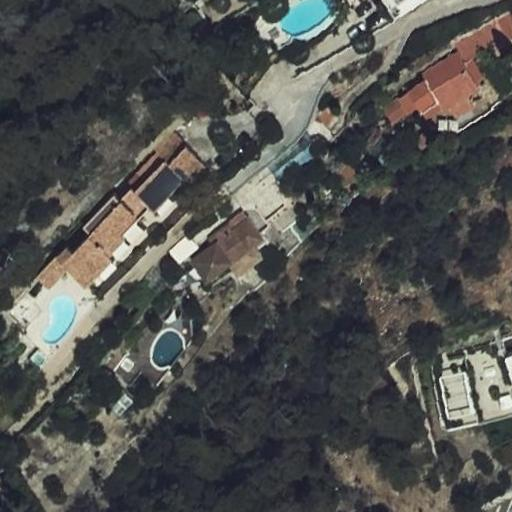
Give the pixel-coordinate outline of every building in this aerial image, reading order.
[(348,0),(364,21),(393,0),(348,0)] [(511,21),(445,55),(447,59),(461,51),(471,67),(484,59),(488,66),(502,58),(499,53),(510,46),(511,44),(511,21)] [(461,51),(447,59),(450,64),(414,86),(419,92),(433,115),(468,93),(474,89),(464,70),(471,67),(461,51)] [(433,115),(419,92),(401,104),(412,119),(419,130),(441,116),(449,128),(466,117),(459,105),(471,97),(468,93),(433,115)] [(412,119),(401,104),(373,121),(382,135),(393,127),(395,131),(412,119)] [(53,253),(64,265),(81,280),(108,252),(104,247),(146,203),(152,207),(182,176),(187,179),(203,162),(184,143),(168,159),(164,156),(131,190),(128,187),(70,247),(64,241),(53,253)] [(253,203),(245,211),(260,227),(268,219),(253,203)] [(260,227),(245,211),(235,221),(231,216),(208,240),(212,243),(193,262),(210,280),(231,262),(234,265),(256,243),(252,239),(262,230),(260,227)] [(43,286),(64,265),(53,253),(32,275),(43,286)] [(21,295),(11,285),(0,296),(0,302),(8,309),(21,295)] [(439,350),(454,410),(487,402),(511,394),(511,341),(510,343),(508,338),(496,341),(493,332),(439,348),(439,350)] [(444,412),(454,410),(439,350),(429,352),(444,412)]
